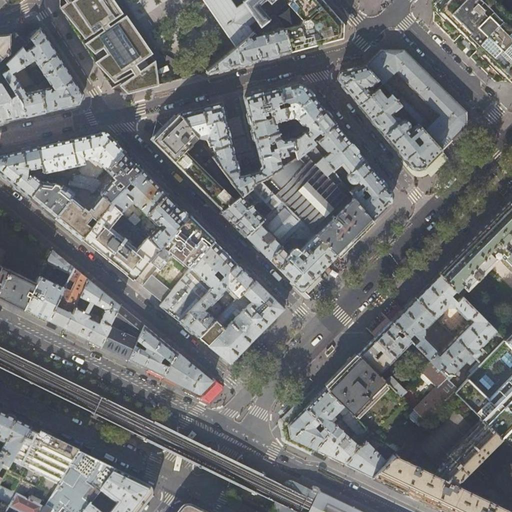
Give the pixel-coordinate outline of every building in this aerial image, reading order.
[(67,0),(67,10),(113,82),(123,78),(126,82),(155,62),(112,0),(202,0),(234,47),(249,35),(257,28),(260,26),(243,1),(235,7),(230,0),(67,0)] [(244,0),(243,1),(260,26),(268,19),(258,7),(265,0),(266,0),(270,4),(273,0),(288,0),(290,1),(291,0),(244,0)] [(330,10),(321,0),(291,0),(290,1),(288,3),(302,19),(300,25),(284,29),(289,49),(289,51),(314,44),(339,38),(341,35),(342,24),(339,20),(330,10)] [(507,1),(508,0),(433,0),(433,18),(433,21),(435,23),(451,39),(454,41),(461,34),(464,38),(468,34),(482,48),(480,51),(477,49),(470,57),(475,63),(491,78),(511,79),(511,77),(511,6),(508,3),(507,1)] [(277,19),(273,15),(268,19),(260,26),(257,28),(269,26),(277,19)] [(78,103),(82,94),(68,72),(40,28),(30,38),(35,45),(34,46),(26,51),(23,46),(16,52),(15,53),(24,66),(35,59),(47,79),(47,80),(37,87),(40,93),(44,111),(55,109),(65,106),(78,103)] [(284,29),(282,28),(278,29),(275,30),(262,34),(261,35),(251,38),(249,35),(234,47),(221,58),(206,70),(207,72),(259,59),(288,51),(289,51),(289,49),(284,29)] [(0,59),(8,51),(14,50),(16,52),(23,46),(25,43),(15,33),(12,34),(5,36),(0,35),(0,59)] [(390,93),(440,149),(452,137),(465,125),(465,113),(431,79),(403,51),(380,51),(365,65),(382,85),(390,93)] [(221,58),(216,52),(200,64),(205,71),(206,70),(221,58)] [(35,85),(30,89),(28,85),(25,86),(28,90),(25,92),(13,74),(15,72),(24,66),(15,53),(6,63),(8,69),(2,73),(6,79),(13,92),(19,102),(24,116),(33,114),(44,111),(40,93),(37,87),(35,85)] [(382,133),(410,167),(423,167),(427,163),(440,149),(390,93),(386,97),(378,88),(382,85),(365,65),(339,72),(337,78),(343,85),(350,94),(382,133)] [(0,121),(24,116),(19,102),(13,92),(7,95),(0,83),(1,82),(6,79),(2,73),(0,70),(0,121)] [(303,86),(296,83),(278,88),(281,102),(283,107),(286,118),(292,117),(295,118),(307,109),(308,110),(317,102),(309,93),(303,86)] [(281,102),(278,88),(263,92),(245,96),(244,98),(250,123),(270,117),(272,124),(276,123),(278,121),(286,119),(286,118),(283,107),(280,109),(278,108),(277,104),(281,102)] [(325,113),(317,102),(308,110),(307,109),(295,118),(300,124),(302,124),(304,123),(306,127),(307,129),(298,137),(292,138),(297,157),(311,145),(314,143),(311,138),(318,132),(319,134),(321,133),(323,135),(335,125),(325,113)] [(206,150),(229,144),(222,116),(219,105),(218,104),(179,114),(196,137),(203,134),(204,136),(206,136),(208,145),(203,146),(206,150)] [(228,182),(229,180),(211,156),(208,151),(206,150),(203,146),(196,137),(179,114),(178,114),(152,140),(158,145),(176,163),(206,193),(222,209),(240,196),(228,182)] [(272,124),(270,117),(250,123),(253,132),(256,148),(267,145),(275,143),(275,140),(279,139),(276,123),(272,124)] [(284,135),(290,132),(288,125),(282,124),(284,135)] [(389,191),(389,189),(361,155),(336,126),(335,125),(323,135),(317,141),(325,151),(328,150),(329,152),(328,154),(322,158),(335,174),(336,172),(334,169),(340,164),(348,173),(346,177),(347,181),(350,183),(355,183),(357,185),(351,190),(349,188),(347,190),(371,219),(381,209),(389,201),(389,191)] [(106,169),(124,150),(107,134),(104,132),(101,132),(87,135),(70,139),(76,165),(85,163),(85,158),(90,157),(97,160),(106,169)] [(269,151),(267,145),(256,148),(259,158),(261,165),(259,168),(258,171),(250,173),(253,183),(257,180),(261,180),(280,167),(278,157),(290,154),(291,160),(297,157),(292,138),(283,140),(280,139),(275,140),(275,143),(276,147),(273,148),(273,150),(269,151)] [(76,165),(70,139),(53,143),(38,146),(43,169),(46,172),(76,165)] [(232,155),(229,144),(206,150),(208,151),(212,150),(213,151),(214,154),(211,156),(229,180),(228,182),(240,196),(251,187),(250,185),(253,183),(250,173),(242,175),(238,175),(237,174),(232,155)] [(322,158),(311,145),(297,157),(291,160),(280,167),(261,180),(282,201),(304,224),(313,232),(315,234),(322,241),(326,245),(336,254),(346,244),(360,230),(371,219),(347,190),(335,174),(322,158)] [(0,154),(0,173),(7,179),(29,197),(41,183),(46,177),(46,172),(43,169),(38,146),(20,150),(0,154)] [(112,181),(111,180),(100,194),(101,195),(108,201),(142,168),(133,160),(124,150),(106,169),(114,178),(112,181)] [(146,214),(167,193),(154,181),(142,168),(108,201),(110,203),(120,212),(130,202),(133,201),(134,204),(137,205),(146,214)] [(90,186),(96,180),(79,176),(81,183),(82,184),(90,186)] [(101,184),(97,179),(96,180),(90,186),(95,190),(96,191),(101,184)] [(240,196),(222,209),(221,211),(233,223),(245,235),(282,201),(261,180),(257,180),(253,183),(250,185),(251,187),(240,196)] [(69,194),(59,185),(53,184),(53,181),(48,181),(48,182),(46,182),(46,183),(41,183),(29,197),(41,207),(54,218),(74,193),(75,192),(72,190),(69,194)] [(92,194),(95,190),(90,186),(82,184),(78,188),(88,190),(92,194)] [(108,201),(101,195),(87,210),(84,208),(85,207),(74,198),(76,195),(74,193),(54,218),(70,231),(80,239),(82,237),(110,203),(108,201)] [(162,222),(165,225),(162,228),(157,228),(148,237),(160,248),(189,215),(178,204),(167,193),(146,214),(156,225),(159,225),(162,222)] [(304,224),(282,201),(245,235),(257,247),(269,259),(282,246),(290,237),(304,224)] [(511,205),(509,202),(491,220),(455,257),(439,273),(460,295),(497,257),(511,272),(511,205)] [(150,261),(160,248),(148,237),(137,248),(110,227),(121,214),(120,212),(110,203),(82,237),(90,244),(116,265),(126,273),(133,279),(150,261)] [(44,265),(50,251),(32,236),(9,218),(0,210),(0,296),(23,307),(44,265)] [(135,225),(140,220),(134,213),(128,218),(135,225)] [(201,227),(189,215),(160,248),(150,261),(158,268),(143,285),(148,289),(162,302),(213,239),(201,227)] [(142,231),(147,226),(140,220),(135,225),(142,231)] [(313,232),(304,224),(290,237),(311,234),(313,232)] [(295,247),(288,252),(282,246),(269,259),(286,276),(299,289),(302,289),(318,273),(336,254),(326,245),(323,248),(318,244),(322,241),(315,234),(300,251),(297,248),(295,247)] [(222,248),(213,239),(162,302),(160,305),(169,313),(179,320),(208,291),(235,263),(236,262),(222,248)] [(70,274),(73,267),(66,261),(51,249),(50,251),(44,265),(49,267),(50,265),(70,274)] [(246,272),(236,262),(235,263),(208,291),(217,299),(222,294),(222,291),(225,288),(235,298),(254,280),(246,272)] [(49,267),(44,265),(23,307),(34,313),(48,320),(63,288),(44,279),(50,267),(49,267)] [(120,305),(101,290),(73,267),(70,274),(63,288),(48,320),(70,330),(92,340),(101,345),(120,305)] [(326,281),(334,275),(329,268),(321,273),(326,281)] [(323,278),(318,273),(302,289),(308,294),(323,278)] [(477,348),(494,330),(460,295),(439,273),(423,289),(414,297),(437,320),(438,321),(443,315),(443,314),(441,311),(446,306),(454,306),(464,317),(469,318),(471,320),(454,337),(474,357),(480,351),(477,348)] [(340,278),(324,290),(329,296),(345,284),(340,278)] [(269,295),(254,280),(235,298),(216,318),(198,336),(216,351),(229,362),(255,336),(282,309),(269,295)] [(217,299),(208,291),(179,320),(189,329),(198,336),(216,318),(206,308),(209,304),(212,304),(217,299)] [(468,363),(474,357),(454,337),(437,355),(434,352),(434,349),(423,337),(423,334),(423,329),(428,324),(429,324),(432,326),(437,320),(414,297),(403,309),(391,321),(410,340),(420,351),(430,361),(457,388),(480,364),(478,362),(464,376),(457,369),(465,361),(465,360),(468,363)] [(137,340),(143,325),(133,317),(120,305),(101,345),(114,352),(128,359),(134,345),(137,340)] [(389,361),(410,340),(391,321),(377,335),(364,348),(383,367),(385,369),(391,364),(389,362),(389,361)] [(170,361),(177,353),(160,338),(143,325),(137,340),(145,346),(143,350),(134,345),(128,359),(146,368),(163,376),(168,366),(164,364),(168,359),(170,361)] [(511,331),(504,340),(491,353),(480,364),(457,388),(454,391),(499,437),(510,426),(511,424),(511,331)] [(504,340),(501,337),(489,350),(491,353),(504,340)] [(328,355),(329,354),(332,351),(334,350),(334,348),(333,347),(332,344),(331,344),(331,345),(330,345),(328,348),(325,351),(324,352),(324,353),(325,354),(327,356),(328,355)] [(403,388),(404,388),(385,369),(381,374),(380,373),(379,374),(378,373),(383,367),(364,348),(360,353),(347,365),(334,378),(325,387),(348,412),(369,433),(395,451),(405,441),(403,439),(408,433),(399,422),(412,408),(400,396),(405,391),(403,388)] [(426,365),(430,361),(420,351),(416,355),(426,365)] [(205,387),(211,380),(194,367),(177,353),(170,361),(168,366),(163,376),(178,383),(183,386),(199,393),(205,387)] [(454,391),(457,388),(430,361),(426,365),(417,374),(428,384),(430,382),(436,387),(414,410),(415,411),(406,420),(415,431),(454,391)] [(218,385),(211,380),(205,387),(199,393),(183,386),(182,388),(204,399),(218,385)] [(348,412),(325,387),(313,399),(305,407),(329,431),(334,425),(327,420),(333,415),(339,421),(348,412)] [(485,452),(499,437),(454,391),(415,431),(405,441),(395,451),(371,476),(388,485),(408,494),(427,503),(445,511),(448,511),(462,486),(455,483),(485,452)] [(315,449),(329,431),(305,407),(302,410),(296,416),(294,418),(288,425),(290,437),(299,442),(314,449),(315,449)] [(302,410),(299,407),(291,415),(294,418),(296,416),(302,410)] [(315,449),(330,456),(344,463),(357,447),(369,433),(348,412),(339,421),(337,422),(335,425),(334,425),(329,431),(315,449)] [(0,470),(1,468),(6,471),(30,430),(17,424),(0,415),(0,470)] [(160,425),(158,428),(170,434),(172,431),(171,429),(171,427),(167,425),(163,424),(162,424),(160,425)] [(42,436),(30,430),(6,471),(6,472),(1,480),(0,482),(0,488),(15,496),(24,499),(57,443),(42,436)] [(357,447),(344,463),(358,470),(371,476),(395,451),(369,433),(357,447)] [(312,452),(314,449),(299,442),(297,445),(312,452)] [(66,448),(57,443),(24,499),(42,509),(39,511),(140,511),(151,499),(151,498),(152,497),(152,496),(152,494),(152,493),(152,491),(151,490),(150,489),(149,488),(148,487),(131,479),(106,467),(87,458),(66,448)] [(234,477),(237,479),(244,468),(240,466),(239,466),(237,466),(235,470),(233,474),(233,475),(234,477)] [(262,471),(261,472),(251,468),(242,487),(251,492),(251,494),(254,495),(255,494),(256,495),(257,493),(265,497),(273,480),(265,476),(266,475),(264,474),(265,472),(262,471)] [(469,490),(462,486),(448,511),(466,511),(476,493),(469,490)] [(5,511),(9,507),(15,496),(0,488),(0,500),(5,503),(3,507),(0,505),(0,511),(5,511)] [(288,499),(291,494),(286,492),(285,491),(281,500),(282,500),(287,502),(288,499)] [(351,511),(349,511),(351,507),(321,492),(319,496),(317,495),(317,496),(309,492),(299,511),(361,511),(355,509),(353,511),(351,511)] [(511,511),(511,510),(476,493),(466,511),(511,511)] [(17,511),(39,511),(42,509),(24,499),(15,496),(9,507),(17,511)]
